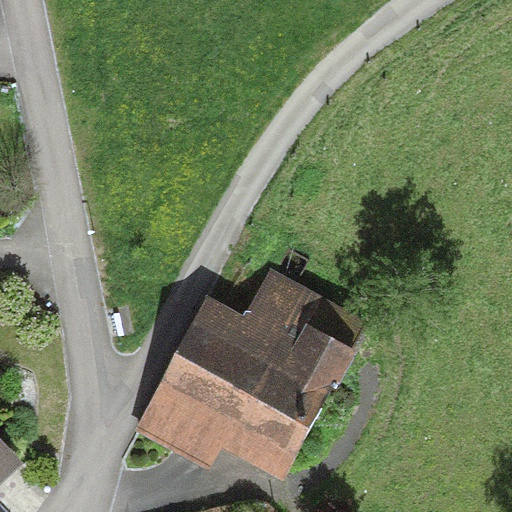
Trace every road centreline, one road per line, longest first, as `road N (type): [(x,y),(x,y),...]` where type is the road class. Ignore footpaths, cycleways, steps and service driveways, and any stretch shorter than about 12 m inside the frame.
road 1 (unclassified): [(419,0),(288,119),(95,443)]
road 2 (residential): [(95,443),(87,345),(20,0)]
